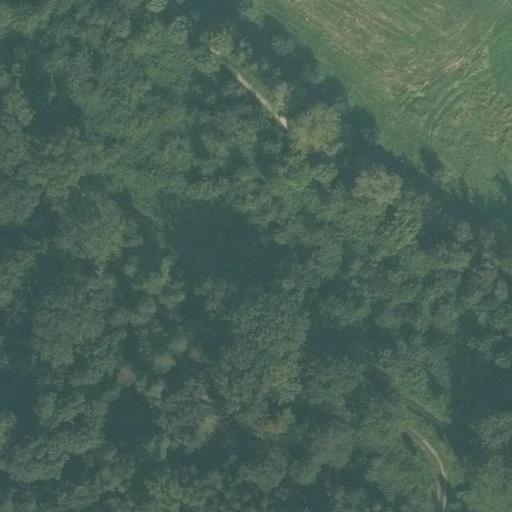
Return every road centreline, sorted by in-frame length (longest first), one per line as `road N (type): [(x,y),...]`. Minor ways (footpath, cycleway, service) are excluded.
road 1 (track): [(279,343),(42,176),(0,129)]
road 2 (track): [(279,343),(455,464)]
